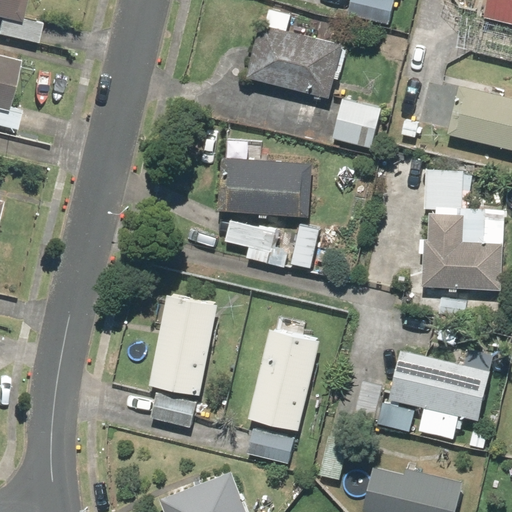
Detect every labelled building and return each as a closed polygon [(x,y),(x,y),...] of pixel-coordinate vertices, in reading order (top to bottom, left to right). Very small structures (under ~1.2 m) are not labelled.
[(29,0),(0,0),(0,14),(24,20),(29,0)] [(511,0),(491,0),(489,13),(511,18),(511,0)] [(350,41),(268,20),(254,74),(336,95),(350,41)] [(0,105),(10,108),(22,57),(0,51),(0,105)] [(511,92),(465,82),(454,129),(511,142),(511,92)] [(386,107),(346,94),(334,133),(374,145),(386,107)] [(319,159),(228,154),(225,205),(316,210),(319,159)] [(430,234),(428,283),(507,286),(509,240),(469,238),(470,211),(435,209),(434,234),(430,234)] [(283,228),(238,215),(231,239),(254,245),(252,256),(274,262),(283,228)] [(224,301),(174,290),(156,381),(205,392),(224,301)] [(275,323),(253,414),(303,426),(325,335),(275,323)] [(500,367),(408,344),(396,395),(488,417),(500,367)] [(204,397),(166,389),(160,415),(198,423),(204,397)] [(300,432),(262,425),(256,455),(295,462),(300,432)] [(355,433),(333,429),(325,476),(346,480),(355,433)] [(382,457),(370,508),(389,511),(462,511),(471,478),(382,457)] [(255,511),(238,466),(166,494),(172,511),(255,511)]
